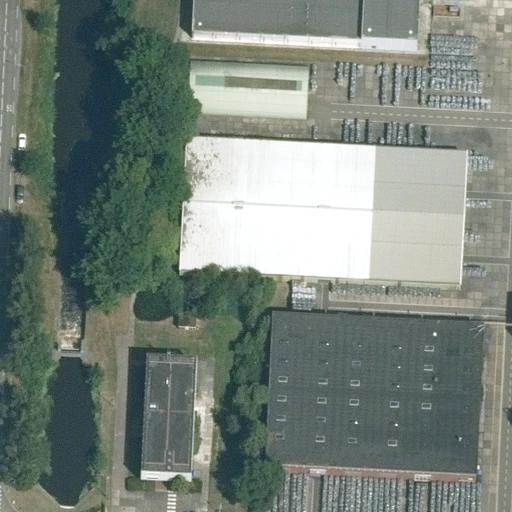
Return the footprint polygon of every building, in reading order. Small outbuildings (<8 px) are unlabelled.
[(417,53),(420,0),(192,0),(190,41),(417,53)] [(306,122),(309,69),(191,62),(188,115),(306,122)] [(466,160),(185,146),(178,278),(459,293),(466,160)] [(195,333),(196,319),(179,317),(178,331),(195,333)] [(474,485),(482,335),(273,324),(265,474),(474,485)] [(190,486),(196,369),(147,367),(141,483),(190,486)]
